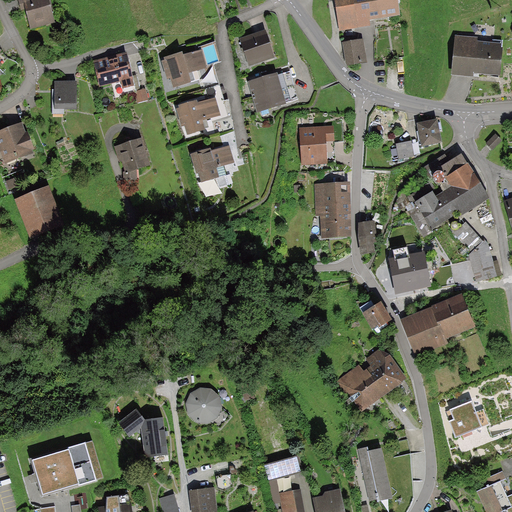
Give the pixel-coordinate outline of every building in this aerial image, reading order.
[(31,30),(55,24),(49,0),(18,0),(20,5),(24,4),(31,30)] [(400,17),(397,0),(334,0),(339,32),(370,27),(369,22),(400,17)] [(267,31),(241,39),(249,67),(275,59),(267,31)] [(455,36),(451,76),(474,79),(474,75),(500,77),(504,46),(477,43),(478,38),(455,36)] [(152,42),(155,52),(165,49),(162,39),(152,42)] [(365,40),(343,43),(347,67),(368,64),(365,40)] [(183,54),(164,59),(165,62),(162,63),(167,81),(170,80),(173,90),(191,85),(191,83),(200,80),(197,72),(208,69),(202,51),(183,56),(183,54)] [(127,54),(94,62),(100,87),(112,84),(115,98),(135,93),(137,93),(136,91),(127,54)] [(278,75),(248,83),(257,114),(287,106),(287,103),(298,100),(290,73),(278,76),(278,75)] [(65,110),(77,110),(77,82),(55,82),(55,90),(53,90),(52,115),(65,115),(65,110)] [(135,93),(137,103),(149,100),(146,89),(136,91),(137,93),(135,93)] [(197,102),(178,107),(179,109),(177,110),(182,128),(185,127),(188,137),(205,132),(202,122),(221,116),(216,99),(198,104),(197,102)] [(438,120),(417,125),(422,148),(443,144),(438,120)] [(0,132),(0,151),(5,166),(34,155),(22,124),(0,132)] [(302,167),(328,165),(327,143),(335,143),(334,127),(300,128),(302,167)] [(496,134),(486,144),(493,151),(503,141),(496,134)] [(142,139),(114,148),(119,163),(122,162),(125,172),(123,172),(123,181),(138,181),(137,172),(152,167),(142,139)] [(415,158),(412,142),(396,145),(399,161),(415,158)] [(211,149),(190,155),(196,175),(199,174),(202,184),(220,179),(217,169),(235,164),(230,147),(211,152),(211,149)] [(460,218),(489,200),(461,156),(450,163),(439,169),(441,172),(450,188),(436,197),(433,192),(414,203),(416,207),(409,212),(425,238),(432,233),(431,231),(458,214),(460,218)] [(439,169),(450,163),(446,156),(424,170),(430,179),(441,172),(439,169)] [(321,240),(353,239),(351,184),(345,184),(345,173),(331,173),(332,185),(320,185),(321,217),(321,240)] [(15,179),(6,182),(9,191),(18,188),(15,179)] [(31,241),(65,228),(49,188),(15,202),(31,241)] [(423,191),(410,196),(412,201),(425,196),(423,191)] [(375,222),(359,224),(359,239),(362,256),(375,254),(374,249),(374,245),(378,244),(375,222)] [(466,223),(454,234),(472,253),(484,242),(466,223)] [(484,242),(472,253),(469,255),(476,283),(497,278),(489,245),(485,241),(484,242)] [(388,260),(395,296),(414,293),(413,292),(432,288),(425,253),(388,260)] [(462,296),(400,320),(415,358),(449,345),(447,340),(475,329),(462,296)] [(380,330),(393,322),(382,303),(375,308),(372,302),(361,309),(364,314),(363,315),(372,331),(378,328),(380,330)] [(391,356),(379,350),(366,360),(371,367),(365,373),(359,365),(337,381),(347,394),(348,393),(361,413),(403,385),(402,383),(407,380),(391,356)] [(188,416),(196,423),(207,424),(213,421),(217,418),(222,410),(222,407),(220,397),(212,389),(200,388),(191,394),(186,405),(188,416)] [(482,426),(471,400),(449,409),(452,419),(448,421),(455,437),(482,426)] [(144,420),(137,409),(118,422),(129,437),(141,429),(145,458),(168,455),(165,434),(163,417),(144,420)] [(221,428),(230,418),(222,410),(217,418),(213,421),(221,428)] [(93,442),(32,460),(43,498),(104,480),(93,442)] [(378,503),(393,500),(382,449),(369,452),(368,448),(358,450),(369,502),(377,500),(378,503)] [(411,454),(392,457),(401,502),(413,480),(411,454)] [(277,481),(303,474),(299,457),(263,467),(267,483),(277,481)] [(508,511),(511,511),(511,495),(508,497),(501,482),(507,480),(503,472),(486,479),(489,487),(477,492),(485,511),(504,511),(508,511)] [(231,475),(216,476),(218,489),(225,491),(233,487),(231,475)] [(277,481),(267,483),(271,506),(282,504),(280,494),(277,481)] [(190,491),(192,511),(218,511),(215,488),(190,491)] [(305,511),(301,490),(280,494),(282,504),(283,511),(305,511)] [(313,500),(315,511),(345,511),(342,490),(325,493),(323,498),(313,500)] [(174,494),(159,499),(160,504),(176,500),(174,494)] [(98,511),(132,511),(132,506),(120,507),(119,497),(107,499),(106,509),(99,510),(98,511)] [(179,511),(176,500),(160,504),(162,511),(179,511)]
